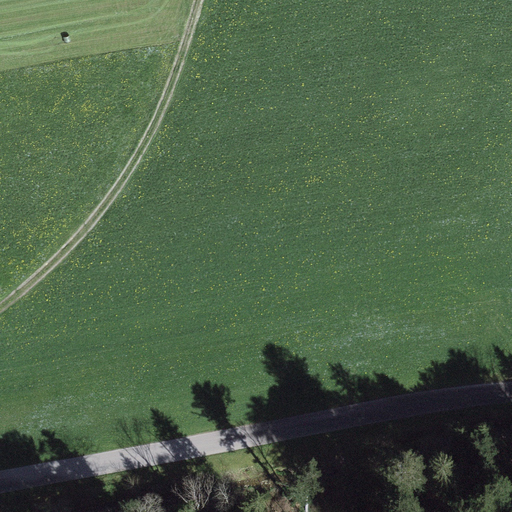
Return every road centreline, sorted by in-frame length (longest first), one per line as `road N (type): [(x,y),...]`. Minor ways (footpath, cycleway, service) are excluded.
road 1 (unclassified): [(511,393),(0,477)]
road 2 (track): [(0,306),(84,232),(132,167),(174,83),(201,0)]
